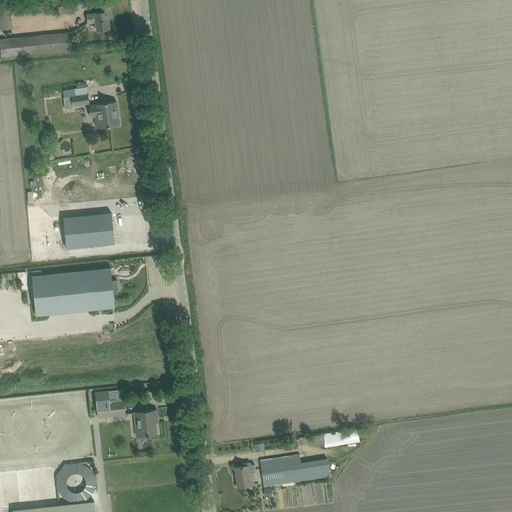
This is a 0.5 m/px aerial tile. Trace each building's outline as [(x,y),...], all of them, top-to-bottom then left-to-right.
[(87,23),(96,22),(97,30),(109,28),(107,13),(111,13),(109,2),(98,4),(99,12),(94,12),(94,13),(86,14),(87,23)] [(0,4),(0,29),(12,28),(10,3),(0,4)] [(0,39),(0,45),(1,56),(72,49),(70,32),(0,39)] [(88,94),(64,97),(65,107),(73,106),(72,105),(89,103),(88,94)] [(97,104),(89,105),(90,117),(94,116),(96,128),(119,125),(116,101),(97,103),(97,104)] [(111,212),(63,217),(66,247),(114,243),(111,212)] [(94,269),(32,275),(36,315),(115,306),(113,294),(118,293),(117,279),(112,280),(111,267),(94,269)] [(87,371),(84,354),(82,344),(71,345),(75,373),(87,371)] [(122,389),(94,392),(97,417),(125,414),(122,389)] [(155,418),(158,417),(157,409),(134,412),(136,436),(156,434),(155,418)] [(325,442),(326,445),(359,440),(357,429),(312,434),(313,444),(325,442)] [(260,460),(264,486),(330,476),(328,461),(301,465),(300,454),(260,460)] [(243,466),(235,467),(238,487),(254,484),(252,472),(256,472),(254,464),(251,464),(250,462),(242,463),(243,466)] [(13,509),(12,511),(95,511),(94,500),(13,509)]
